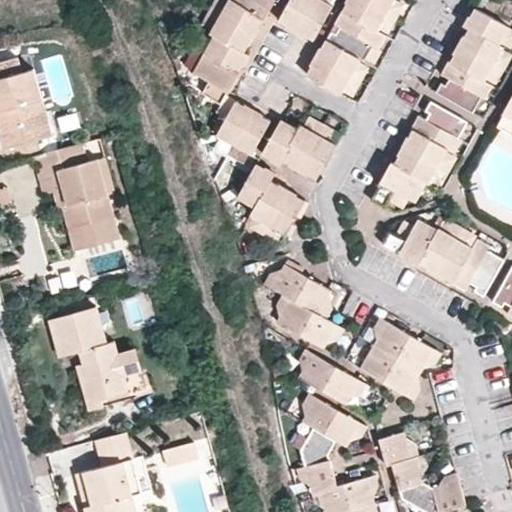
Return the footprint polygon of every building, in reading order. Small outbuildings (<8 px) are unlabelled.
[(228,0),(229,0),(221,14),(212,29),(211,31),(215,35),(214,36),(206,51),(201,61),(189,83),(222,103),(227,91),(229,92),(249,53),(246,51),(274,0),(228,0)] [(227,0),(216,0),(211,8),(221,14),(229,0),(227,0)] [(325,0),(290,0),(280,20),(315,38),(333,4),(330,2),(325,0)] [(386,12),(392,0),(345,0),(348,1),(335,23),(339,25),(335,33),(331,31),(321,47),(319,47),(311,63),(313,65),(307,74),(343,93),(343,90),(352,75),(360,60),(364,58),(371,43),(379,47),(386,35),(377,30),(379,26),(386,12)] [(405,4),(397,0),(392,0),(386,12),(396,18),(405,4)] [(511,33),(511,27),(475,7),(471,15),(468,14),(463,24),(470,28),(465,35),(463,34),(453,52),(455,54),(452,60),(450,59),(441,72),(450,78),(443,81),(438,90),(473,111),(482,95),(487,97),(494,83),(487,78),(495,64),(503,49),(506,45),(511,33)] [(212,29),(221,14),(211,8),(203,24),(212,29)] [(396,18),(386,12),(379,26),(388,32),(396,18)] [(204,30),(195,46),(206,51),(214,36),(204,30)] [(201,61),(206,51),(195,46),(190,55),(201,61)] [(511,55),(511,54),(503,49),(495,64),(503,70),(511,55)] [(0,60),(0,126),(5,146),(53,132),(33,67),(21,70),(16,56),(0,60)] [(370,66),(360,60),(352,75),(361,81),(370,66)] [(503,70),(495,64),(487,78),(494,83),(496,84),(503,70)] [(361,81),(352,75),(343,90),(353,96),(361,81)] [(511,96),(505,110),(505,112),(498,124),(511,132),(511,96)] [(218,134),(222,136),(223,135),(234,143),(249,151),(252,153),(271,120),(263,115),(265,112),(247,101),(245,104),(236,99),(218,134)] [(468,121),(432,101),(428,109),(433,112),(429,118),(420,114),(412,127),(415,129),(410,136),(408,135),(399,153),(400,155),(396,162),(392,162),(383,178),(384,182),(375,196),(387,203),(390,198),(396,189),(411,199),(417,202),(429,182),(433,180),(441,166),(449,152),(455,154),(464,138),(461,136),(468,121)] [(310,115),(305,126),(320,134),(325,123),(310,115)] [(282,117),(278,125),(295,135),(300,127),(282,117)] [(474,124),(468,121),(461,136),(464,138),(472,142),(479,129),(474,124)] [(325,123),(320,134),(334,142),(339,132),(325,123)] [(301,124),(300,127),(295,135),(278,125),(264,152),(271,157),(269,158),(281,164),(285,157),(318,177),(336,143),(334,142),(320,134),(305,126),(301,124)] [(223,135),(222,136),(217,146),(229,153),(234,143),(223,135)] [(114,214),(99,157),(88,159),(82,141),(34,155),(44,193),(58,189),(65,187),(69,202),(62,204),(76,252),(122,239),(114,214)] [(249,151),(234,143),(229,153),(243,161),(249,151)] [(459,157),(455,154),(449,152),(441,166),(451,171),(459,157)] [(238,197),(240,199),(241,199),(254,206),(249,214),(255,217),(268,225),(283,233),(286,234),(305,199),(298,195),(298,192),(282,183),(281,185),(271,180),(276,172),(267,166),(267,167),(258,162),(238,197)] [(451,171),(441,166),(433,180),(443,186),(451,171)] [(69,202),(65,187),(58,189),(62,204),(69,202)] [(406,208),(411,199),(396,189),(390,198),(406,208)] [(254,206),(241,199),(236,207),(249,214),(254,206)] [(268,225),(255,217),(248,226),(262,234),(268,225)] [(419,218),(415,225),(407,241),(395,234),(390,230),(383,244),(399,252),(398,254),(420,266),(421,263),(427,268),(426,269),(445,279),(447,278),(466,289),(471,281),(478,286),(476,290),(483,295),(504,259),(489,252),(492,247),(477,238),(472,246),(458,238),(442,229),(439,227),(438,230),(419,218)] [(404,218),(395,234),(407,241),(415,225),(404,218)] [(449,218),(442,229),(458,238),(464,226),(449,218)] [(283,233),(268,225),(262,234),(277,242),(283,233)] [(478,235),(464,226),(458,238),(472,246),(477,238),(478,235)] [(496,240),(492,247),(489,252),(504,259),(510,248),(496,240)] [(289,257),(286,263),(302,271),(305,266),(289,257)] [(286,263),(282,269),(272,287),(283,292),(291,297),(319,314),(330,294),(333,288),(302,271),(286,263)] [(511,268),(494,298),(503,304),(505,301),(511,304),(511,305),(508,313),(511,315),(511,268)] [(272,287),(282,269),(270,272),(265,283),(272,287)] [(291,297),(283,292),(277,302),(280,316),(291,297)] [(330,294),(319,314),(327,318),(333,306),(330,294)] [(319,314),(291,297),(280,316),(278,320),(326,347),(330,340),(339,324),(327,318),(319,314)] [(106,340),(96,305),(50,318),(60,355),(80,349),(84,361),(77,364),(89,408),(101,405),(99,397),(129,388),(125,373),(118,348),(114,337),(114,338),(106,340)] [(388,320),(381,316),(375,326),(378,338),(388,320)] [(435,347),(388,320),(378,338),(371,349),(360,366),(409,394),(418,377),(426,365),(435,347)] [(345,328),(339,324),(330,340),(339,338),(345,328)] [(143,368),(136,343),(118,348),(125,373),(131,372),(143,368)] [(443,351),(435,347),(426,365),(437,363),(443,351)] [(313,351),(306,348),(300,356),(304,369),(313,351)] [(360,366),(371,349),(360,351),(353,362),(360,366)] [(360,378),(313,351),(304,369),(299,375),(348,403),(351,396),(360,378)] [(441,413),(464,406),(452,365),(430,371),(441,413)] [(135,387),(131,372),(125,373),(129,388),(135,387)] [(418,377),(409,394),(415,398),(423,386),(418,377)] [(368,383),(360,378),(351,396),(362,394),(368,383)] [(129,388),(99,397),(101,405),(137,394),(135,387),(129,388)] [(316,395),(310,392),(302,402),(306,413),(316,395)] [(361,420),(316,395),(306,413),(302,419),(313,426),(336,438),(347,445),(352,437),(361,420)] [(369,425),(361,420),(352,437),(363,436),(369,425)] [(313,426),(307,436),(301,448),(313,494),(320,491),(337,483),(328,452),(336,438),(313,426)] [(127,430),(95,439),(102,463),(75,473),(81,493),(88,491),(94,510),(87,511),(86,511),(138,511),(133,493),(143,491),(134,457),(127,430)] [(405,432),(380,439),(386,465),(391,463),(402,497),(430,511),(432,511),(468,503),(461,479),(439,485),(431,486),(424,484),(421,475),(416,456),(413,458),(407,438),(405,432)] [(301,448),(307,436),(302,433),(295,444),(301,448)] [(415,443),(407,438),(413,458),(416,456),(419,456),(415,443)] [(197,443),(165,451),(169,466),(201,458),(197,443)] [(134,457),(143,491),(153,488),(143,454),(134,457)] [(419,456),(416,456),(421,475),(429,464),(427,454),(419,456)] [(444,474),(439,485),(461,479),(458,471),(444,474)] [(376,473),(368,475),(374,494),(380,485),(376,473)] [(368,475),(337,483),(320,491),(326,508),(327,511),(379,511),(378,507),(374,494),(368,475)] [(88,491),(81,493),(87,511),(94,510),(88,491)] [(133,493),(138,511),(148,511),(143,491),(133,493)] [(320,491),(313,494),(315,503),(326,508),(320,491)]
